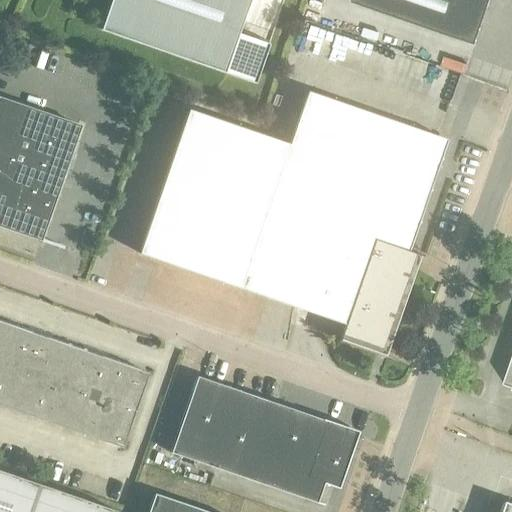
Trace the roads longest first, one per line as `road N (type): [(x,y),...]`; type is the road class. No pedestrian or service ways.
road 1 (unclassified): [(414,414),(0,274)]
road 2 (unclassified): [(414,414),(511,133)]
